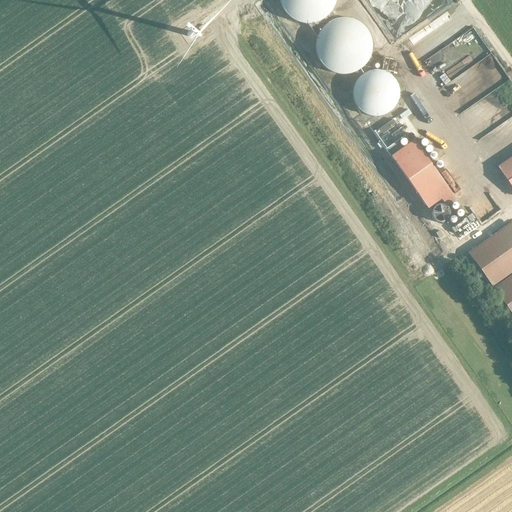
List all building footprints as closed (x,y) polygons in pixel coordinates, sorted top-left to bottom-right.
[(280,0),(282,7),(286,13),(291,18),(298,21),(305,23),(312,23),(319,21),(325,17),(330,12),(334,6),(335,0),(280,0)] [(318,57),(322,64),(327,69),(334,72),(341,74),(348,74),(355,72),(361,68),(366,63),(370,56),(372,49),(372,42),(369,35),(366,29),(360,24),(354,20),(347,18),(339,18),(332,21),(326,24),(321,30),(318,36),(316,43),(316,50),(318,57)] [(426,71),(433,67),(429,60),(422,63),(426,71)] [(439,85),(443,90),(471,69),(469,66),(454,77),(449,70),(438,79),(441,84),(439,85)] [(387,114),(390,111),(394,108),(397,104),(398,99),(399,94),(398,90),(397,84),(395,80),(391,76),(388,74),(384,72),(380,71),(375,70),(369,71),(364,73),(360,76),(357,80),(354,84),(353,89),(353,93),(353,98),(355,104),(357,107),(361,112),(366,115),(370,116),(375,117),(380,116),(384,115),(387,114)] [(400,116),(403,120),(411,114),(408,110),(400,116)] [(380,136),(396,124),(393,120),(377,131),(380,136)] [(491,134),(484,137),(488,146),(495,143),(491,134)] [(415,141),(392,157),(422,200),(445,184),(415,141)] [(511,151),(490,165),(510,198),(511,197),(511,151)] [(441,204),(439,204),(437,205),(435,206),(433,208),(432,210),(432,212),(431,214),(432,216),(433,219),(435,220),(437,221),(439,222),(442,222),(444,221),(446,220),(448,218),(449,216),(449,214),(449,212),(448,209),(447,207),(445,205),(443,205),(441,204)] [(470,214),(451,228),(454,233),(474,219),(470,214)] [(479,227),(475,222),(456,236),(459,240),(479,227)] [(493,286),(511,272),(511,226),(510,224),(469,253),(493,286)] [(511,276),(495,288),(500,296),(511,312),(511,276)]
